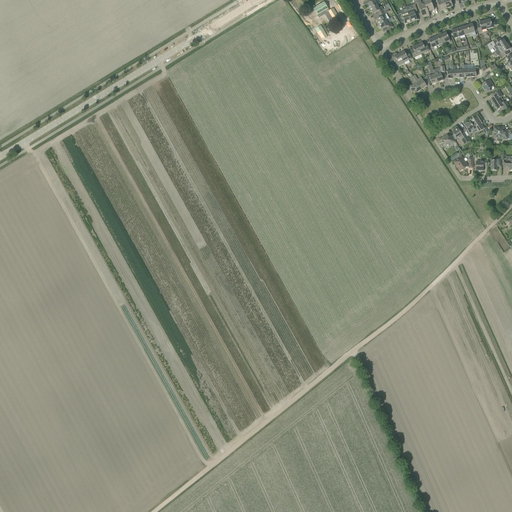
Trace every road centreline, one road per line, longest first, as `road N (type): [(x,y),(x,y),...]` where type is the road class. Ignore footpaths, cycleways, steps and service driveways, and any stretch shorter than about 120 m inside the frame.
road 1 (tertiary): [(0,158),(256,0)]
road 2 (track): [(352,352),(152,511)]
road 3 (track): [(511,205),(352,352)]
road 4 (track): [(352,352),(423,511)]
road 5 (residential): [(381,46),(413,103),(469,86),(483,106)]
road 6 (residential): [(381,46),(497,2)]
